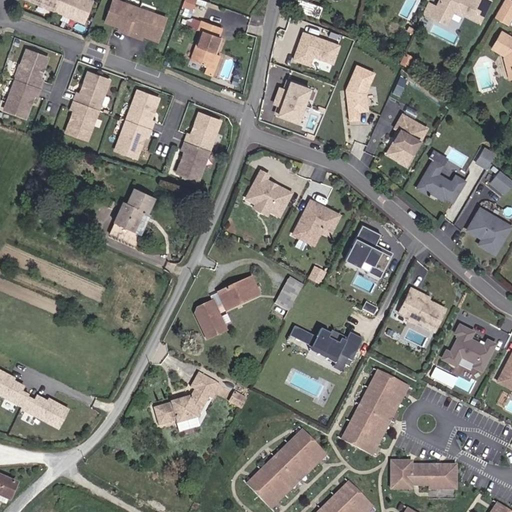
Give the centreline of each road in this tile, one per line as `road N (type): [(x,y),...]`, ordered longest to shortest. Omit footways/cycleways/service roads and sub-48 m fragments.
road 1 (unclassified): [(238,129),(211,213),(102,434),(67,459)]
road 2 (residential): [(238,129),(363,178),(511,304)]
road 3 (residential): [(244,110),(3,17)]
